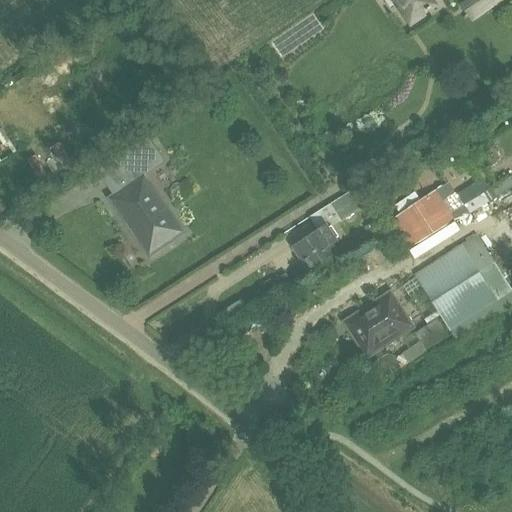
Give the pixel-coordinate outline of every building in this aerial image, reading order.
[(396,0),(402,7),(398,10),(410,26),(425,16),(422,13),(433,5),(429,0),(396,0)] [(492,0),(472,0),(480,9),(492,0)] [(0,164),(14,159),(4,133),(0,134),(0,164)] [(149,256),(183,232),(143,176),(163,162),(146,137),(112,160),(129,184),(109,199),(149,256)] [(330,204),(317,211),(328,227),(328,229),(332,227),(341,221),(341,222),(365,206),(354,188),(330,204)] [(386,221),(405,251),(453,221),(434,190),(386,221)] [(311,238),(294,249),(310,273),(336,256),(330,247),(337,242),(336,240),(328,229),(328,227),(319,233),(317,234),(311,238)] [(477,236),(462,246),(415,276),(450,330),(511,291),(477,236)] [(390,294),(345,323),(355,339),(355,342),(360,351),(363,351),(367,357),(412,328),(390,294)] [(419,342),(401,353),(407,363),(425,351),(425,350),(448,336),(437,319),(414,333),(419,342)]
